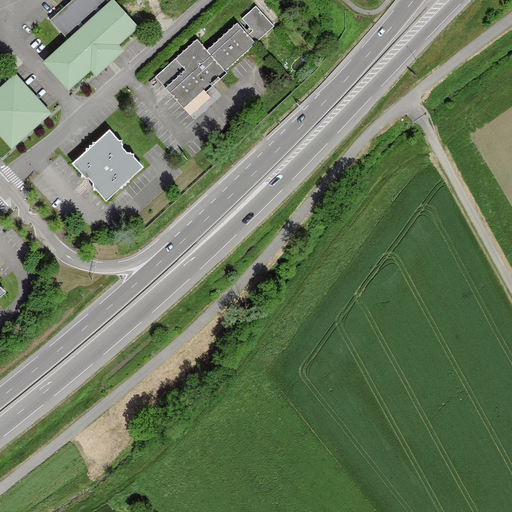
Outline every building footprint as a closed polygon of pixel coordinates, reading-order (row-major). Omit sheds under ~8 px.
[(48,61),(69,85),(91,65),(96,70),(119,50),(114,44),(137,24),(114,0),(73,0),(52,19),(71,41),(48,61)] [(248,13),(266,33),(274,26),(256,6),(248,13)] [(156,76),(191,115),(212,96),(207,91),(213,85),(211,83),(219,77),(220,79),(228,72),(226,70),(266,33),(248,13),(243,19),(250,27),(245,31),(238,23),(208,50),(198,39),(156,76)] [(0,92),(0,129),(12,142),(46,112),(15,78),(0,92)] [(98,189),(107,199),(120,187),(123,187),(123,184),(126,184),(126,181),(130,181),(130,178),(143,166),(134,156),(134,153),(132,154),(130,152),(127,152),(122,147),(123,143),(122,143),(122,140),(119,140),(110,130),(97,142),(94,141),(94,144),(90,144),(90,147),(87,147),(87,151),(74,163),(83,173),(82,176),(85,176),(86,178),(89,178),(94,182),(94,185),(95,187),(95,189),(98,189)]
